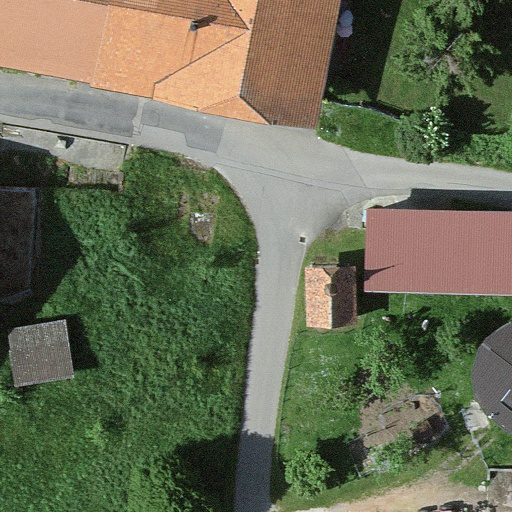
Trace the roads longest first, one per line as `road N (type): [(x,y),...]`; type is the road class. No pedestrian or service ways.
road 1 (residential): [(253,511),(292,161)]
road 2 (residential): [(292,161),(153,121),(0,96)]
road 3 (residential): [(292,161),(511,188)]
